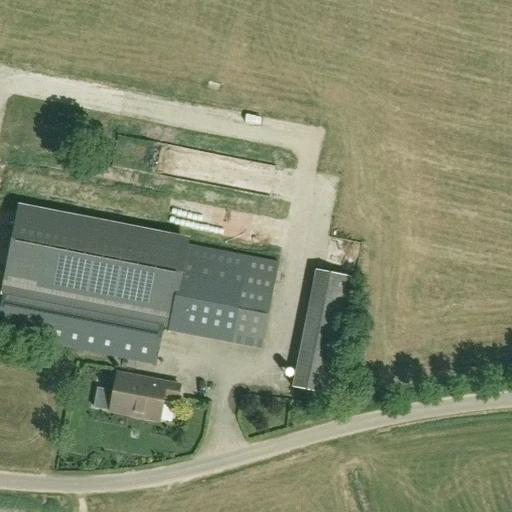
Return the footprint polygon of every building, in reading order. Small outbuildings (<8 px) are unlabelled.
[(177,114),(256,132),(259,117),(273,121),(275,110),(182,89),(177,114)] [(266,184),(272,157),(195,140),(189,167),(266,184)] [(262,346),(278,262),(185,244),(186,240),(18,209),(4,281),(5,282),(0,307),(0,332),(155,364),(163,327),(262,346)] [(343,343),(303,335),(292,387),(332,396),(343,343)] [(109,410),(159,420),(164,397),(177,400),(180,385),(117,372),(109,410)] [(231,415),(232,381),(196,380),(195,414),(231,415)]
